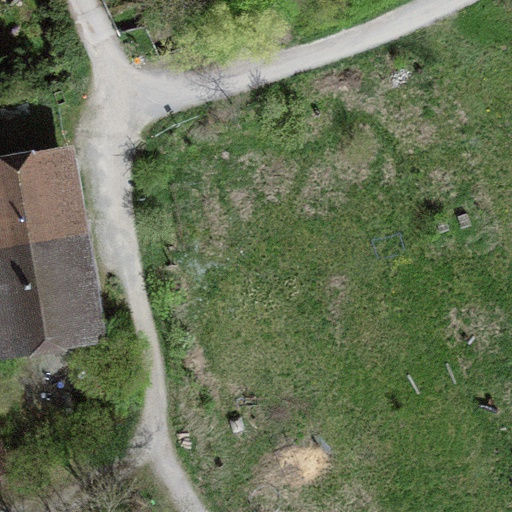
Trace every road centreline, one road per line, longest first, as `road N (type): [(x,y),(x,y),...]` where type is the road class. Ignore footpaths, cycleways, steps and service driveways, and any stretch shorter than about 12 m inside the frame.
road 1 (track): [(451,0),(250,82),(115,122),(135,326),(160,443)]
road 2 (unclassified): [(76,0),(115,122)]
road 3 (track): [(160,443),(55,511)]
